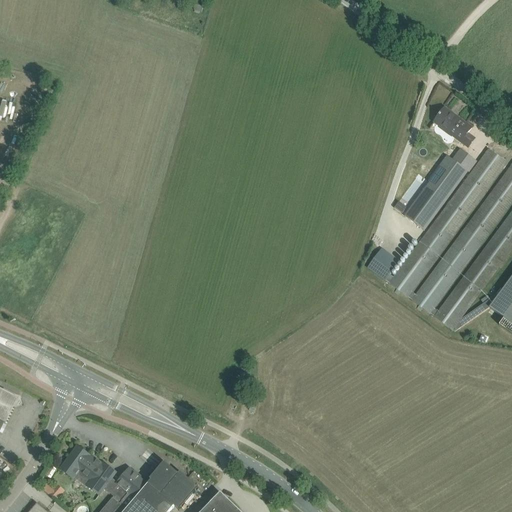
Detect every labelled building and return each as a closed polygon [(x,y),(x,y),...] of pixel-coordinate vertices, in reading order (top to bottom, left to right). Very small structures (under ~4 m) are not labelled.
[(456,117),(455,119),(444,110),(434,123),(452,136),(465,146),(472,137),(468,134),(472,129),(456,117)] [(442,204),(475,159),(457,146),(424,190),(429,194),(417,210),(427,218),(439,201),(442,204)] [(412,293),(501,171),(507,163),(489,150),(394,279),(389,275),(398,264),(381,252),(368,268),(408,298),(409,297),(413,300),(412,301),(430,314),(436,318),(436,319),(454,333),(490,308),(511,324),(511,280),(495,304),(490,300),(460,321),(511,250),(511,213),(438,313),(434,309),(511,202),(511,165),(509,170),(417,296),(412,293)] [(247,385),(250,376),(242,373),(239,382),(247,385)] [(17,399),(0,389),(0,430),(4,423),(5,424),(17,399)] [(78,447),(61,470),(65,472),(69,476),(75,480),(79,473),(90,481),(86,487),(100,497),(106,490),(104,489),(112,479),(116,473),(104,464),(104,465),(96,460),(95,461),(90,457),(90,456),(78,447)] [(114,497),(101,511),(169,511),(175,506),(179,511),(199,488),(180,472),(178,475),(164,463),(150,480),(147,477),(145,478),(143,480),(141,478),(142,477),(135,471),(134,472),(129,469),(117,483),(112,479),(104,489),(106,490),(109,493),(114,488),(118,492),(114,497)] [(51,466),(46,476),(51,479),(57,469),(51,466)] [(47,483),(42,489),(50,496),(57,502),(65,491),(58,485),(55,489),(47,483)] [(239,511),(221,493),(202,511),(239,511)]
